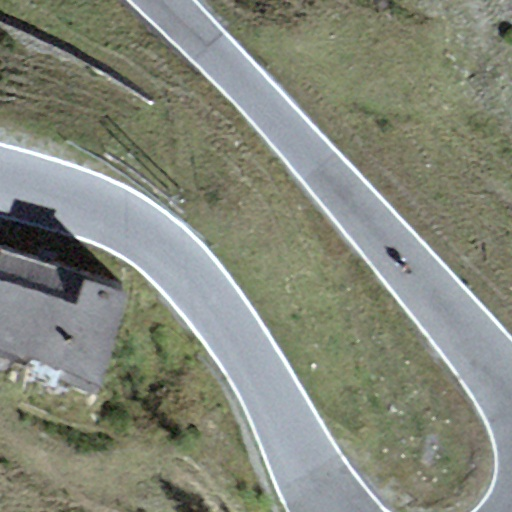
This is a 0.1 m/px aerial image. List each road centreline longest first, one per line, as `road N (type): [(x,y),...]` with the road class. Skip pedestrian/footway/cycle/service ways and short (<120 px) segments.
road 1 (secondary): [(511,382),(167,0)]
road 2 (secondary): [(0,177),(105,207),(140,226),(192,275),(265,379),(332,511)]
road 3 (track): [(108,511),(0,436)]
